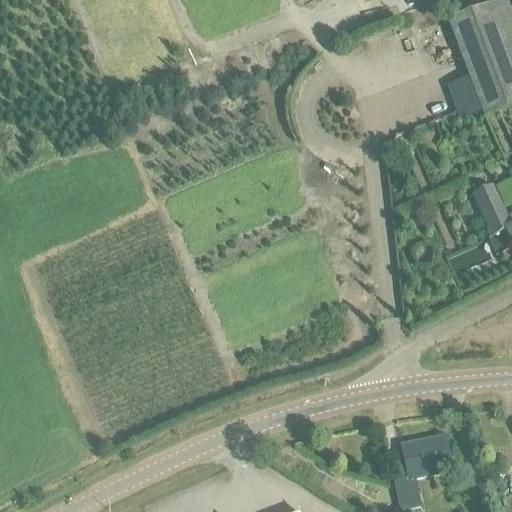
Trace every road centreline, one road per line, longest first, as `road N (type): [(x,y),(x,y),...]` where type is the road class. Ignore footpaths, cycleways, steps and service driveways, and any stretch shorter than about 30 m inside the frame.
road 1 (tertiary): [(68,511),(209,443),(380,394)]
road 2 (residential): [(380,394),(396,359),(511,296)]
road 3 (tertiary): [(380,394),(511,379)]
